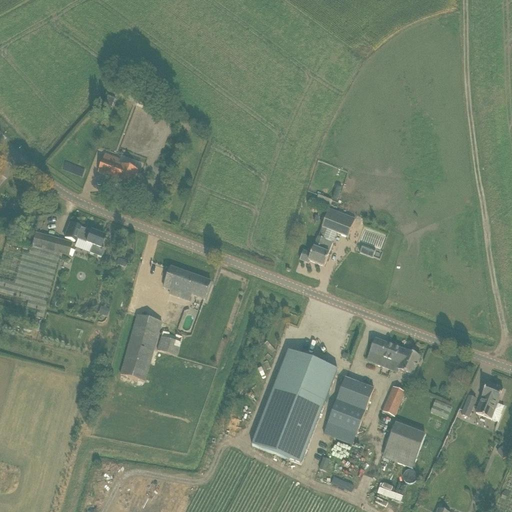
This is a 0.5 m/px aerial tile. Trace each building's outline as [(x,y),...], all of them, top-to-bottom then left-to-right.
[(136,178),(138,172),(118,165),(120,161),(105,155),(98,174),(117,181),(116,184),(132,190),(137,178),(136,178)] [(140,170),(142,162),(135,159),(132,167),(140,170)] [(318,238),(323,240),(327,231),(348,239),(355,220),(329,210),(318,238)] [(105,238),(101,237),(70,225),(64,239),(74,243),(76,240),(86,244),(83,252),(90,254),(97,257),(100,250),(105,238)] [(31,250),(68,259),(72,244),(35,235),(32,247),(31,250)] [(325,240),(323,240),(318,238),(314,250),(313,249),(311,255),(303,252),(300,261),(309,265),(310,262),(324,268),(329,256),(328,255),(333,244),(324,241),(325,240)] [(0,320),(85,344),(102,282),(105,269),(68,259),(31,250),(6,243),(0,266),(0,320)] [(360,254),(373,257),(374,251),(362,248),(360,254)] [(189,303),(189,302),(191,296),(205,301),(211,284),(171,270),(163,290),(170,293),(169,296),(189,303)] [(145,383),(154,351),(162,323),(138,316),(121,376),(145,383)] [(163,333),(158,352),(177,358),(182,339),(163,333)] [(398,374),(399,371),(412,377),(421,359),(407,353),(375,341),(368,362),(398,374)] [(252,448),(301,467),(338,372),(288,353),(252,448)] [(374,391),(345,380),(328,424),(357,435),(374,391)] [(498,405),(504,391),(487,385),(482,398),(476,415),(491,421),(497,404),(498,405)] [(404,397),(392,391),(382,413),(395,418),(404,397)] [(476,400),(470,397),(469,397),(461,416),(469,419),(476,400)] [(447,418),(451,406),(433,401),(430,414),(447,418)] [(417,459),(426,436),(396,425),(387,447),(417,459)] [(328,466),(321,464),(319,470),(325,472),(328,466)] [(380,488),(377,495),(399,503),(401,496),(380,488)]
